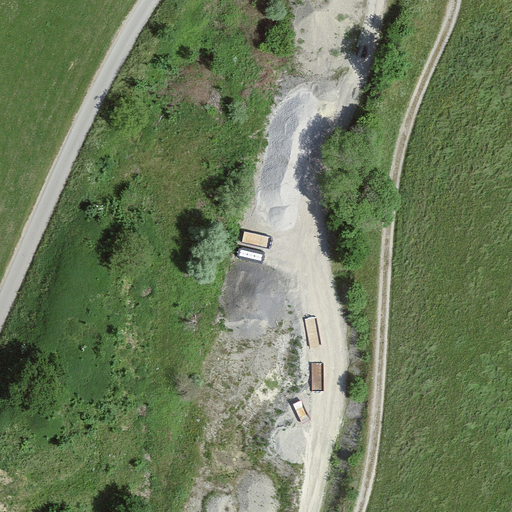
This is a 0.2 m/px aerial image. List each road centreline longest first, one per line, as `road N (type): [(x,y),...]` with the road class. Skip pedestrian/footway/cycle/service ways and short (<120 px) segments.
road 1 (track): [(456,0),(396,170),(374,445),(358,511)]
road 2 (unclassified): [(0,309),(82,121),(151,0)]
